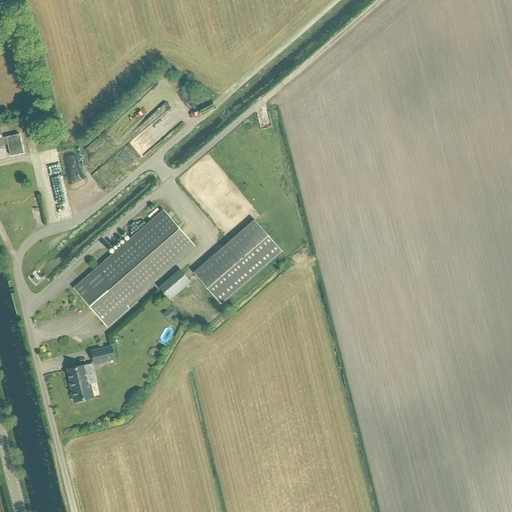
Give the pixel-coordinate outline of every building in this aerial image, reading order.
[(4,145),(8,144),(10,156),(24,154),(20,134),(2,138),(0,127),(0,147),(4,146),(4,145)] [(34,200),(35,209),(45,208),(44,198),(34,200)] [(107,327),(129,308),(127,306),(195,247),(164,211),(74,289),(107,327)] [(194,273),(221,305),(282,252),(255,220),(194,273)] [(170,300),(191,282),(181,270),(160,288),(170,300)] [(170,322),(179,315),(173,307),(164,314),(170,322)] [(150,346),(156,332),(148,328),(142,342),(150,346)] [(95,364),(115,359),(112,347),(92,351),(95,364)] [(74,402),(93,397),(90,384),(97,382),(93,364),(68,370),(72,388),(71,388),(74,402)]
